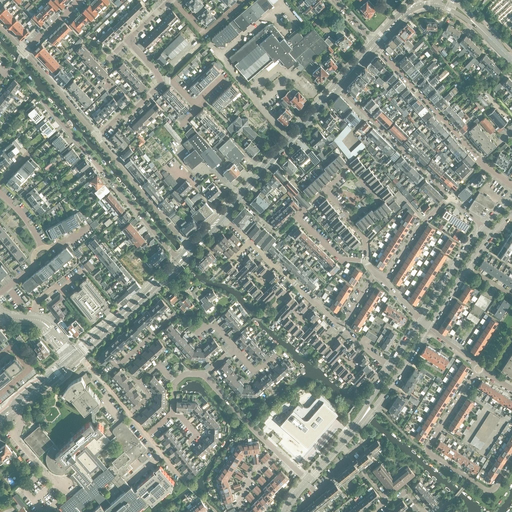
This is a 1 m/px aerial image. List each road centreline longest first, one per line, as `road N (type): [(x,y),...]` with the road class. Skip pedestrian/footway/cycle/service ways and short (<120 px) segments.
road 1 (residential): [(178,261),(40,98)]
road 2 (residential): [(478,368),(427,451),(487,490),(511,460)]
road 3 (residential): [(511,186),(482,164),(375,43)]
road 4 (secondary): [(223,215),(337,86)]
road 5 (residential): [(337,86),(451,197)]
road 6 (residential): [(97,137),(191,249)]
road 7 (secondary): [(78,353),(178,261)]
road 8 (residential): [(186,484),(100,379)]
road 9 (residential): [(350,433),(427,326)]
road 10 (residential): [(249,242),(340,324)]
